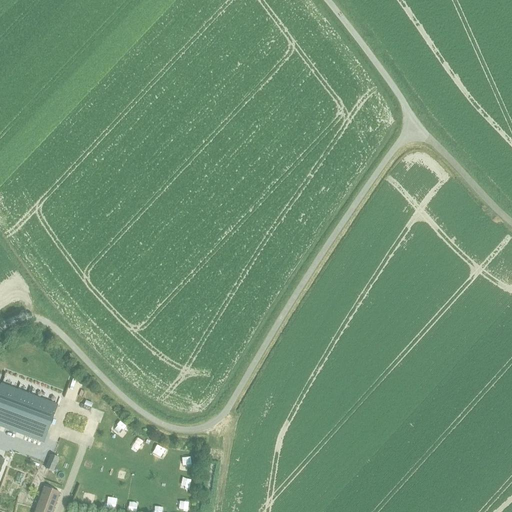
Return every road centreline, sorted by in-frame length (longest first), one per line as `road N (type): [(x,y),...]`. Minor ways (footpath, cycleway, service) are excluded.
road 1 (unclassified): [(0,326),(39,320),(142,413),(183,430),(210,425),(340,225),(415,127)]
road 2 (unclassified): [(415,127),(327,0)]
road 3 (unclassified): [(511,223),(415,127)]
